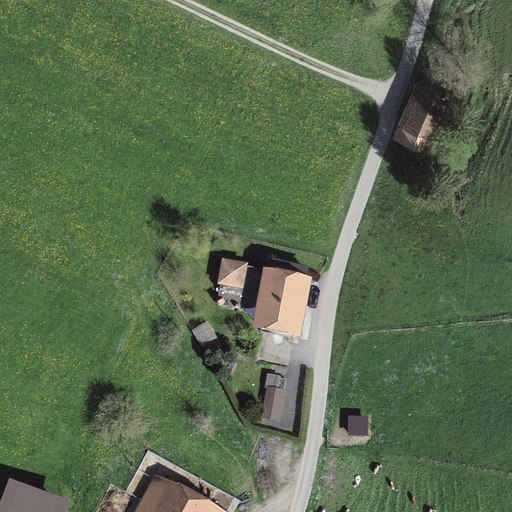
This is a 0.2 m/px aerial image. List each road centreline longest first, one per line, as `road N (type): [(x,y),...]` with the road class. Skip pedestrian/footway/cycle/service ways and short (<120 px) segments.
road 1 (unclassified): [(296,511),(339,259),(425,0)]
road 2 (track): [(394,99),(182,0)]
